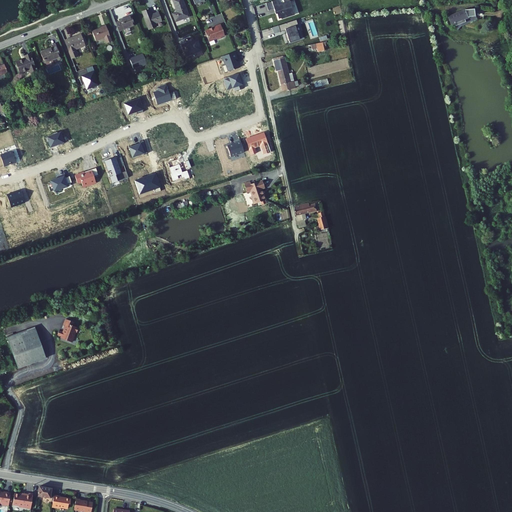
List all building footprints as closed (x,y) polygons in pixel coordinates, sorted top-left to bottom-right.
[(175,13),(177,19),(190,13),(185,0),(174,0),(178,9),(179,11),(175,13)] [(276,0),(275,0),(266,3),(268,10),(273,9),(275,14),(276,14),(278,19),(280,18),(281,19),(294,15),(290,2),(294,0),(289,0),(289,1),(278,4),(276,0)] [(143,8),(150,27),(158,24),(156,21),(163,18),(160,9),(153,12),(150,5),(143,8)] [(465,9),(465,8),(448,15),(452,23),(455,21),(456,23),(466,20),(465,17),(468,16),(476,15),(475,8),(465,9)] [(117,21),(120,29),(124,28),(123,26),(130,24),(130,25),(135,23),(131,13),(120,18),(120,19),(117,21)] [(219,36),(221,35),(221,34),(226,32),(221,21),(213,24),(213,25),(212,26),(211,26),(206,27),(210,38),(218,35),(219,36)] [(92,30),(96,39),(106,36),(106,37),(110,35),(106,23),(100,25),(101,26),(92,30)] [(295,26),(285,29),(289,43),(299,39),(295,26)] [(64,39),(71,58),(78,55),(75,48),(85,44),(81,35),(70,39),(69,37),(64,39)] [(322,39),(315,41),(317,49),(324,47),(322,39)] [(40,51),(45,62),(60,55),(55,42),(51,44),(52,47),(40,51)] [(128,55),(132,66),(145,62),(141,51),(134,53),(134,54),(133,55),(132,54),(128,55)] [(15,61),(20,73),(30,69),(32,76),(39,74),(30,52),(24,55),(25,57),(15,61)] [(288,71),(285,55),(273,58),(275,69),(277,68),(282,88),(295,85),(294,84),(293,79),(290,79),(288,71)] [(96,77),(93,69),(80,74),(80,75),(77,76),(80,82),(82,81),(84,87),(96,83),(94,77),(96,77)] [(314,81),(315,87),(329,84),(328,79),(314,81)] [(265,184),(262,177),(251,180),(251,179),(244,181),(247,189),(250,187),(252,193),(251,193),(254,200),(266,196),(264,190),(263,190),(262,186),(265,184)] [(294,205),(295,213),(318,208),(318,205),(314,206),(313,203),(308,205),(308,202),(294,205)] [(316,212),(320,227),(327,226),(323,210),(316,212)] [(297,219),(298,226),(305,224),(304,218),(297,219)] [(59,335),(58,337),(68,342),(73,332),(74,332),(76,328),(72,326),(73,322),(64,318),(61,324),(64,325),(63,327),(63,328),(62,331),(57,329),(55,333),(59,335)] [(6,341),(15,366),(43,356),(34,331),(6,341)] [(39,495),(54,497),(55,492),(55,488),(41,485),(39,495)] [(9,505),(11,492),(4,491),(4,492),(1,492),(1,491),(1,490),(1,489),(0,489),(0,488),(0,502),(2,503),(3,504),(9,505)] [(31,507),(33,493),(29,492),(29,493),(24,493),(24,494),(15,492),(13,503),(19,504),(19,506),(31,507)] [(54,497),(53,505),(59,506),(60,505),(68,506),(69,501),(70,502),(71,496),(65,495),(64,496),(61,495),(61,494),(61,493),(55,492),(54,497)] [(77,496),(75,507),(91,510),(93,500),(88,499),(81,497),(77,496)]
